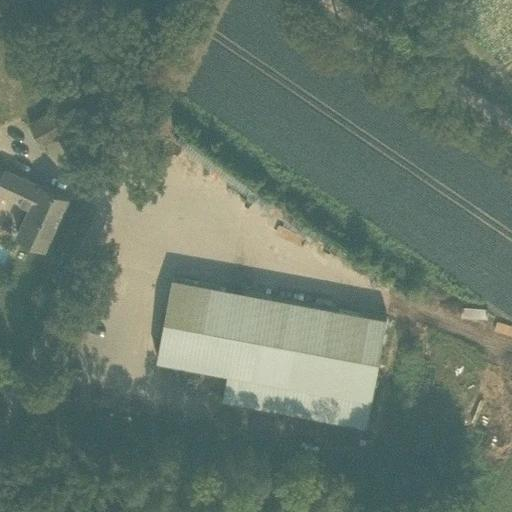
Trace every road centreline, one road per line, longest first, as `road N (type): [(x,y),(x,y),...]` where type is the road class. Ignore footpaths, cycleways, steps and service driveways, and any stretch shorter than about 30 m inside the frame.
road 1 (unclassified): [(0,423),(201,0)]
road 2 (unclassified): [(511,123),(320,0)]
